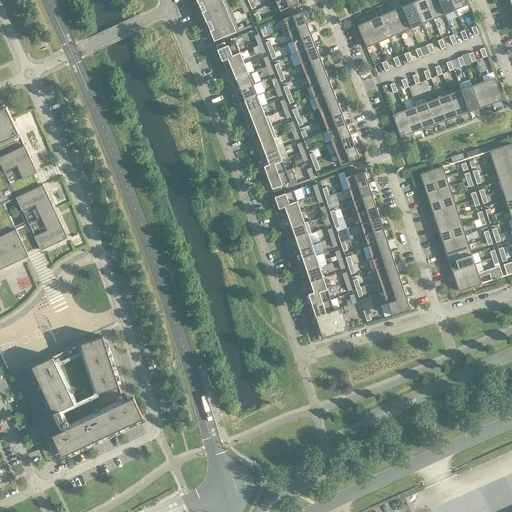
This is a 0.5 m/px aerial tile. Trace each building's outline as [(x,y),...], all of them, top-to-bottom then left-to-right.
[(196,0),(198,3),(206,21),(214,40),(236,31),(239,30),(239,29),(245,27),(244,25),(243,25),(242,22),(237,24),(231,11),(226,0),(196,0)] [(299,2),(297,0),(277,0),(276,1),(280,11),(299,2)] [(433,19),(425,0),(417,0),(413,2),(422,23),(433,19)] [(444,14),(438,0),(425,0),(433,19),(444,14)] [(456,9),(451,0),(438,0),(444,14),(456,9)] [(467,5),(465,0),(451,0),(456,9),(467,5)] [(422,23),(413,2),(402,6),(411,28),(422,23)] [(411,28),(402,6),(391,11),(400,33),(411,28)] [(284,18),(288,30),(307,23),(302,11),(284,18)] [(400,33),(391,11),(380,16),(389,37),(400,33)] [(389,37),(380,16),(369,20),(378,42),(389,37)] [(378,42),(369,20),(357,25),(366,47),(378,42)] [(311,34),(307,23),(288,30),(293,41),(311,34)] [(316,45),(311,34),(293,41),(297,52),(316,45)] [(226,45),(224,41),(216,45),(218,49),(217,49),(222,60),(240,52),(236,41),(226,45)] [(320,56),(316,45),(297,52),(301,64),(320,56)] [(245,63),(240,52),(222,60),(227,70),(245,63)] [(324,67),(320,56),(301,64),(306,75),(324,67)] [(249,74),(245,63),(227,70),(231,81),(249,74)] [(329,79),(324,67),(306,75),(310,86),(329,79)] [(253,84),(249,74),(231,81),(235,91),(253,84)] [(503,99),(495,77),(483,82),(491,104),(503,99)] [(333,90),(329,79),(310,86),(307,87),(311,98),(314,97),(333,90)] [(491,104),(483,82),(472,86),(480,108),(491,104)] [(257,95),(253,84),(235,91),(239,102),(257,95)] [(480,108),(472,86),(461,90),(469,112),(480,108)] [(338,101),(333,90),(314,97),(319,108),(338,101)] [(469,112),(461,90),(449,94),(457,116),(469,112)] [(457,116),(449,94),(438,98),(446,120),(457,116)] [(262,106),(257,95),(239,102),(244,113),(262,106)] [(446,120),(438,98),(427,102),(435,124),(446,120)] [(342,112),(338,101),(319,108),(323,120),(342,112)] [(435,124),(427,102),(416,106),(424,128),(435,124)] [(27,252),(39,247),(41,250),(68,237),(43,184),(40,186),(34,174),(37,172),(6,106),(5,106),(0,108),(0,269),(29,256),(27,252)] [(266,117),(262,106),(244,113),(248,124),(266,117)] [(424,128),(416,106),(404,110),(412,132),(424,128)] [(412,132),(404,110),(392,114),(400,137),(412,132)] [(346,123),(342,112),(323,120),(328,131),(346,123)] [(268,116),(266,117),(248,124),(252,134),(272,127),(268,116)] [(351,135),(346,123),(328,131),(332,142),(351,135)] [(276,137),(272,127),(252,134),(256,145),(274,138),(276,137)] [(355,146),(351,135),(332,142),(336,153),(355,146)] [(278,149),(274,138),(256,145),(260,156),(278,149)] [(511,143),(489,151),(493,161),(511,154),(511,143)] [(360,157),(355,146),(336,153),(341,165),(360,157)] [(282,159),(278,149),(260,156),(264,166),(282,159)] [(511,165),(511,154),(493,161),(496,170),(511,165)] [(286,170),(282,159),(264,166),(268,177),(286,170)] [(511,175),(511,165),(496,170),(499,180),(511,175)] [(420,173),(423,184),(446,176),(443,166),(420,173)] [(290,181),(286,170),(268,177),(274,192),(282,189),(281,185),(290,181)] [(345,177),(349,189),(368,183),(364,171),(345,177)] [(511,186),(511,175),(499,180),(502,190),(511,186)] [(449,186),(446,176),(423,184),(427,193),(449,186)] [(372,194),(368,183),(349,189),(353,200),(372,194)] [(453,195),(449,186),(427,193),(430,203),(453,195)] [(511,197),(511,186),(502,190),(506,200),(511,197)] [(297,201),(293,190),(275,196),(279,208),(279,207),(297,201)] [(376,205),(372,194),(353,200),(357,212),(376,205)] [(456,205),(453,195),(430,203),(433,213),(456,205)] [(301,212),(297,201),(279,207),(279,208),(283,218),(301,212)] [(380,217),(376,205),(357,212),(361,223),(380,217)] [(459,215),(456,205),(433,213),(436,222),(459,215)] [(305,223),(301,212),(283,218),(287,229),(305,223)] [(462,225),(459,215),(436,222),(439,232),(462,225)] [(384,228),(380,217),(361,223),(365,235),(384,228)] [(309,233),(305,223),(287,229),(290,240),(309,233)] [(465,234),(462,225),(439,232),(443,242),(465,234)] [(387,240),(384,228),(365,235),(368,246),(387,240)] [(313,244),(309,233),(290,240),(294,250),(313,244)] [(469,244),(465,234),(443,242),(446,252),(469,244)] [(391,251),(387,240),(368,246),(372,257),(391,251)] [(316,255),(313,244),(294,250),(298,261),(316,255)] [(472,254),(469,244),(446,252),(449,261),(472,254)] [(395,262),(391,251),(372,257),(376,269),(395,262)] [(475,263),(472,254),(449,261),(452,271),(475,263)] [(320,266),(316,255),(298,261),(302,272),(320,266)] [(511,261),(503,264),(507,275),(511,273),(511,261)] [(399,274),(395,262),(376,269),(380,280),(399,274)] [(478,273),(475,263),(452,271),(455,281),(478,273)] [(324,277),(320,266),(302,272),(305,283),(324,277)] [(503,276),(499,266),(478,273),(455,281),(459,291),(482,283),(481,283),(479,277),(489,273),(491,279),(491,280),(503,276)] [(403,285),(399,274),(380,280),(384,292),(403,285)] [(327,288),(324,277),(305,283),(309,294),(327,288)] [(406,297),(403,285),(384,292),(387,303),(406,297)] [(331,299),(327,288),(309,294),(312,305),(331,299)] [(410,308),(406,297),(387,303),(391,315),(410,308)] [(334,309),(331,299),(312,305),(316,316),(342,308),(342,307),(334,309)] [(348,329),(342,308),(316,316),(322,337),(348,329)] [(81,343),(32,366),(62,430),(52,434),(62,455),(143,417),(133,396),(124,400),(103,336),(81,343)] [(434,425),(431,420),(425,423),(427,428),(434,425)]
